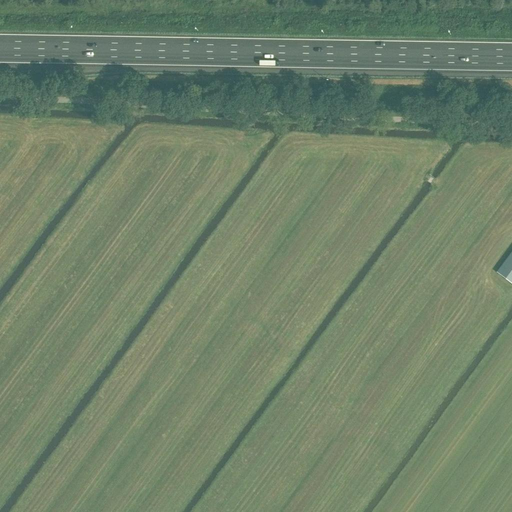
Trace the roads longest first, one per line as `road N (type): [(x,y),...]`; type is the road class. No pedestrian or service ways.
road 1 (unclassified): [(0,96),(511,125)]
road 2 (motorway): [(0,49),(511,57)]
